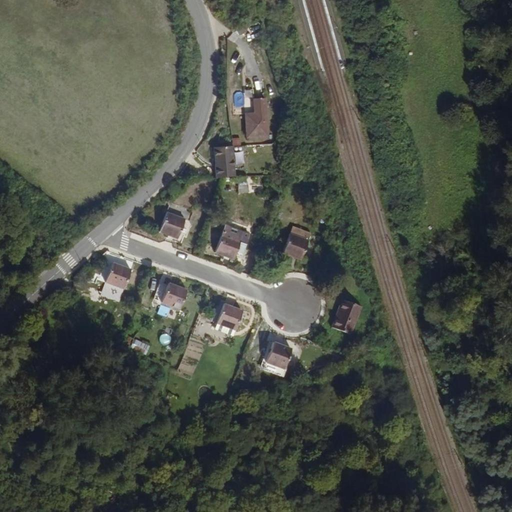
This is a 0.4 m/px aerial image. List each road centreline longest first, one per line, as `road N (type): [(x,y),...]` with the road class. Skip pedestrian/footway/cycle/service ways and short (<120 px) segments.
road 1 (tertiary): [(100,232),(166,172),(198,124),(209,54),(193,0)]
road 2 (residential): [(100,232),(298,306)]
road 3 (tertiary): [(0,324),(100,232)]
